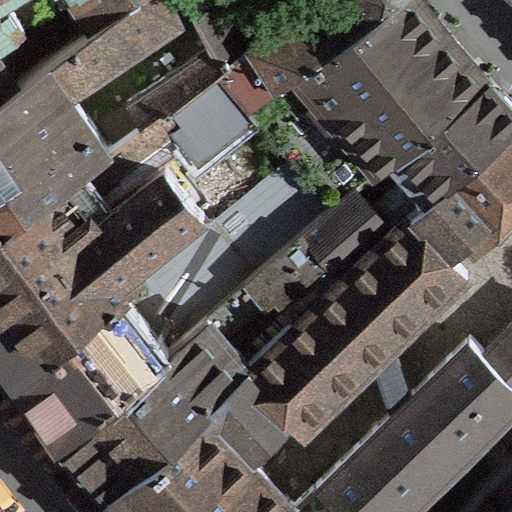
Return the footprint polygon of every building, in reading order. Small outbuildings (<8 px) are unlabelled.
[(0,0),(0,35),(51,0),(0,0)] [(69,86),(178,13),(171,0),(122,0),(92,22),(48,55),(49,57),(69,86)] [(78,0),(92,22),(122,0),(78,0)] [(229,0),(194,0),(192,2),(212,43),(224,60),(217,66),(246,101),(387,0),(307,0),(252,40),(229,0)] [(403,148),(489,76),(425,0),(387,0),(246,101),(248,103),(291,155),(332,205),(357,184),(403,148)] [(224,60),(212,43),(126,99),(140,119),(172,95),(175,99),(217,66),(224,60)] [(0,91),(17,80),(0,54),(0,91)] [(0,220),(107,141),(105,138),(69,86),(49,57),(17,80),(0,91),(0,220)] [(107,141),(0,220),(0,349),(60,435),(60,434),(210,316),(208,314),(247,278),(258,269),(302,230),(332,205),(291,155),(211,220),(164,161),(97,214),(84,195),(93,188),(96,192),(180,131),(192,146),(248,103),(246,101),(217,66),(175,99),(172,95),(140,119),(108,143),(107,141)] [(424,198),(429,193),(511,120),(511,101),(489,76),(403,148),(413,160),(400,171),(424,198)] [(511,120),(429,193),(444,210),(477,245),(511,210),(511,120)] [(394,226),(357,184),(332,205),(302,230),(342,275),(394,226)] [(129,511),(214,511),(264,466),(251,452),(289,414),(301,427),(466,269),(454,256),(463,247),(436,218),(444,210),(429,193),(424,198),(394,226),(342,275),(300,315),(250,363),(108,488),(129,511)] [(342,275),(302,230),(258,269),(298,313),(300,315),(342,275)] [(210,316),(60,434),(108,488),(250,363),(225,332),(268,294),(259,284),(255,287),(247,278),(208,314),(210,316)] [(336,460),(316,479),(348,511),(396,511),(409,499),(410,500),(463,449),(511,399),(511,321),(486,348),(470,332),(336,460)] [(264,466),(214,511),(271,511),(284,500),(292,508),(297,503),(264,466)]
